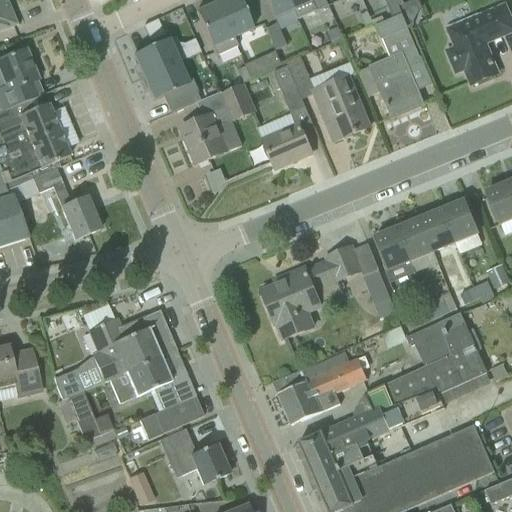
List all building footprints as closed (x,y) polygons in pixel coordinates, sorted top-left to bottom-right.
[(218,0),(216,1),(234,40),(252,32),(238,0),(218,0)] [(264,0),(274,22),(293,13),(287,0),(264,0)] [(297,22),(317,13),(311,0),(287,0),(293,13),(297,22)] [(384,0),(393,19),(400,15),(397,8),(402,6),(399,0),(384,0)] [(402,17),(408,31),(412,29),(413,26),(415,22),(416,18),(418,15),(421,10),(417,0),(399,8),(400,10),(399,10),(402,17)] [(234,40),(216,1),(203,7),(204,11),(195,15),(215,59),(237,49),(234,40)] [(0,33),(14,27),(18,28),(18,27),(14,26),(6,6),(0,3),(0,33)] [(464,71),(471,87),(497,76),(484,45),(511,33),(511,26),(503,6),(445,30),(453,49),(447,51),(457,74),(464,71)] [(360,18),(366,30),(373,26),(367,15),(360,18)] [(381,95),(392,121),(423,108),(404,65),(419,59),(408,31),(402,17),(377,28),(390,59),(369,68),(370,69),(358,74),(369,100),(381,95)] [(265,30),(275,53),(287,48),(277,25),(265,30)] [(338,29),(326,34),(331,46),(343,41),(338,29)] [(137,68),(134,70),(139,82),(178,65),(168,42),(133,58),(137,68)] [(0,107),(3,114),(17,108),(36,100),(30,85),(37,82),(25,53),(23,54),(22,51),(3,58),(0,59),(0,107)] [(302,64),(288,69),(301,100),(313,95),(313,94),(315,94),(309,81),(302,64)] [(139,82),(140,85),(144,94),(145,94),(148,93),(150,96),(151,100),(153,103),(154,103),(187,88),(188,88),(188,86),(178,65),(139,82)] [(246,69),(251,81),(258,78),(253,66),(246,69)] [(273,73),(290,115),(305,109),(301,100),(288,69),(287,67),(273,73)] [(244,84),(251,81),(246,69),(239,72),(244,84)] [(315,94),(313,94),(313,95),(334,144),(342,141),(368,130),(361,113),(347,80),(315,94)] [(181,130),(196,167),(226,155),(216,131),(254,114),(242,87),(221,97),(227,111),(210,118),(181,130)] [(201,103),(195,90),(166,103),(172,116),(201,103)] [(3,114),(0,115),(0,177),(6,192),(9,191),(32,181),(58,170),(56,165),(69,159),(47,107),(21,118),(17,108),(3,114)] [(262,142),(274,171),(311,156),(299,127),(262,142)] [(58,170),(32,181),(38,195),(51,189),(66,225),(74,243),(100,232),(86,200),(70,207),(56,172),(59,171),(58,170)] [(220,171),(206,177),(214,198),(225,184),(220,171)] [(0,249),(28,241),(16,204),(14,205),(9,191),(6,192),(0,177),(0,249)] [(486,194),(500,227),(511,222),(511,192),(509,185),(486,194)] [(441,213),(455,246),(478,237),(464,203),(441,213)] [(419,222),(433,255),(455,246),(441,213),(419,222)] [(412,264),(433,255),(419,222),(397,231),(411,264),(412,264)] [(375,240),(388,273),(411,264),(397,231),(375,240)] [(290,282),(261,294),(275,327),(277,326),(284,342),(302,335),(312,331),(305,314),(320,308),(319,306),(313,293),(337,283),(360,273),(358,269),(351,250),(326,260),(328,265),(306,274),(305,271),(289,278),(290,282)] [(502,267),(486,274),(494,291),(509,285),(502,267)] [(451,282),(445,284),(449,293),(455,291),(451,282)] [(473,291),(478,303),(495,295),(489,283),(473,291)] [(460,297),(466,309),(478,303),(473,291),(460,297)] [(430,311),(435,322),(457,311),(450,295),(442,299),(444,304),(431,311),(430,311)] [(410,333),(435,322),(430,311),(431,311),(430,309),(404,321),(410,333)] [(92,359),(103,386),(108,383),(125,376),(176,354),(159,314),(120,331),(116,321),(88,333),(98,357),(92,359)] [(309,469),(366,444),(389,434),(390,435),(445,411),(443,408),(492,386),(465,324),(461,315),(438,326),(452,357),(425,369),(386,387),(363,397),(365,399),(360,401),(356,414),(352,415),(355,421),(298,445),(309,469)] [(438,326),(407,340),(411,349),(415,347),(418,354),(425,369),(452,357),(438,326)] [(0,392),(13,389),(16,401),(41,395),(31,353),(30,353),(31,359),(11,364),(8,350),(0,351),(0,392)] [(108,383),(118,407),(135,400),(171,385),(170,382),(169,383),(166,377),(182,370),(176,354),(125,376),(108,383)] [(303,371),(278,382),(283,394),(278,396),(291,428),(296,426),(301,424),(310,420),(340,407),(335,395),(366,381),(358,362),(309,383),(303,371)] [(490,373),(496,384),(508,379),(503,367),(490,373)] [(55,387),(62,404),(67,401),(93,390),(87,375),(76,380),(76,379),(55,387)] [(139,423),(148,443),(203,419),(194,399),(154,416),(139,423)] [(56,406),(65,426),(75,422),(67,401),(62,404),(56,406)] [(78,430),(85,445),(115,432),(114,431),(112,432),(106,418),(78,430)] [(409,511),(495,475),(474,428),(378,470),(344,485),(347,492),(323,502),(327,511),(409,511)] [(85,445),(87,450),(116,438),(118,442),(129,437),(125,429),(115,434),(115,432),(85,445)] [(166,440),(159,442),(162,449),(168,462),(173,473),(178,471),(182,479),(196,473),(203,489),(229,477),(215,447),(205,451),(194,456),(186,438),(183,432),(182,432),(166,440)] [(309,469),(323,502),(347,492),(344,485),(378,470),(366,444),(309,469)] [(511,481),(486,492),(492,507),(511,498),(511,481)] [(147,490),(135,495),(141,508),(153,503),(147,490)]
